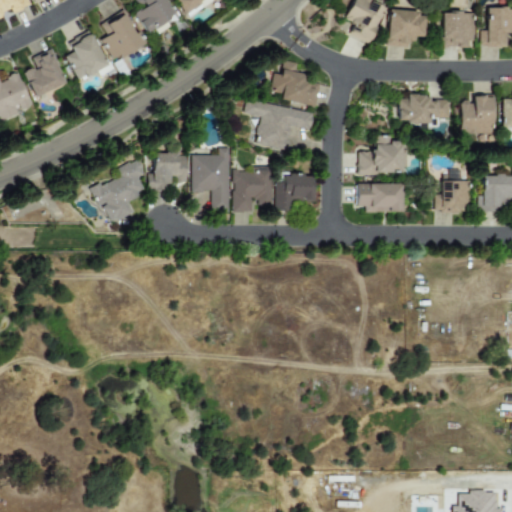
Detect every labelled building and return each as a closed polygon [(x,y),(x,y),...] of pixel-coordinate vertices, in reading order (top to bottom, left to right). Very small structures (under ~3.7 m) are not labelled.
[(10,15),(27,6),(23,0),(0,0),(0,15),(8,11),(10,15)] [(130,0),(136,10),(130,14),(141,33),(171,16),(162,0),(130,0)] [(209,3),(207,0),(170,0),(182,19),(209,3)] [(349,0),(341,20),(349,24),(344,36),(365,45),(381,7),(363,0),(349,0)] [(511,9),(478,8),(477,47),(500,48),(500,32),(511,32),(511,9)] [(97,24),(103,37),(97,40),(108,62),(140,45),(122,10),(97,24)] [(421,13),(384,11),(382,47),(403,48),(403,41),(411,42),(411,37),(420,38),(421,13)] [(436,14),(436,49),(468,49),(469,14),(436,14)] [(73,81),(103,66),(87,33),(65,44),(69,53),(61,57),(73,81)] [(31,98),(62,84),(47,50),(28,58),(32,68),(20,73),(31,98)] [(311,108),(316,84),(301,81),(302,75),(292,73),(293,64),(279,61),(276,75),(269,74),(265,92),(277,94),(276,101),(311,108)] [(0,120),(29,107),(15,74),(0,80),(0,120)] [(489,96),(466,96),(466,101),(455,101),(455,134),(489,135),(489,96)] [(444,119),(444,97),(403,98),(403,100),(394,100),(394,124),(424,123),(424,119),(444,119)] [(511,100),(497,100),(497,129),(511,129),(511,100)] [(283,150),(286,128),(306,130),(309,111),(241,103),(239,116),(254,118),(251,146),(283,150)] [(354,175),(401,174),(401,151),(397,151),(397,142),(385,142),(385,137),(370,137),(370,152),(354,152),(354,175)] [(187,192),(207,192),(207,213),(225,213),(225,149),(215,149),(215,156),(187,156),(187,192)] [(182,154),(149,154),(149,173),(144,173),(144,190),(167,190),(167,182),(182,182),(182,154)] [(101,224),(130,214),(125,199),(140,194),(135,177),(140,175),(135,160),(114,167),(118,178),(97,185),(97,184),(89,187),(101,224)] [(228,213),(251,212),(251,209),(268,209),(268,168),(250,168),(250,172),(228,172),(228,213)] [(465,182),(454,182),(455,174),(446,174),(446,182),(437,181),(437,195),(431,195),(430,213),(464,214),(465,182)] [(309,176),(271,177),(272,212),(287,211),(287,200),(309,200),(309,176)] [(508,204),(509,176),(479,176),(478,197),(474,197),(473,213),(496,213),(496,204),(508,204)] [(397,214),(397,185),(353,184),(352,208),(361,208),(361,213),(397,214)] [(493,492),(464,491),(464,495),(454,494),(453,506),(448,506),(447,511),(498,511),(492,510),(493,492)]
